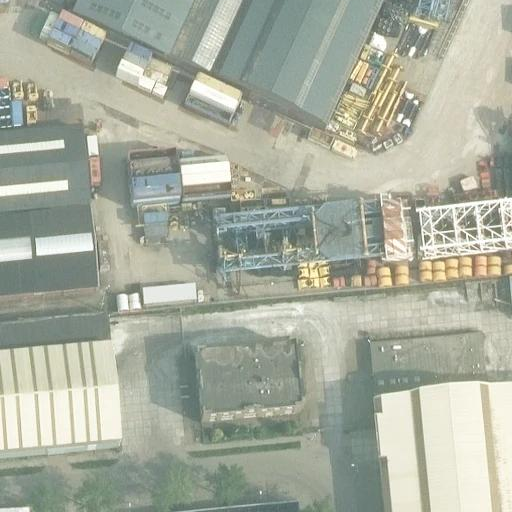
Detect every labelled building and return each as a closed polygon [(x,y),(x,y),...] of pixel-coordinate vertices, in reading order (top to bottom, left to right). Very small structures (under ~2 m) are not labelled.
[(80,0),(71,21),(323,135),(384,0),(80,0)] [(0,139),(0,301),(96,293),(88,212),(80,132),(0,139)] [(298,273),(407,268),(406,242),(394,236),(400,224),(392,221),(371,222),(372,219),(359,213),(355,222),(351,220),(352,227),(346,239),(337,234),(336,215),(332,216),(333,242),(349,241),(349,250),(328,250),(324,259),(309,251),(298,273)] [(145,307),(196,301),(195,286),(144,292),(145,307)] [(0,459),(118,449),(106,319),(0,329),(0,459)] [(511,511),(511,397),(438,405),(437,392),(487,387),(482,337),(371,347),(375,398),(424,394),(425,406),(376,410),(377,428),(377,429),(381,471),(385,511),(511,511)] [(194,359),(200,424),(300,415),(294,349),(194,359)]
